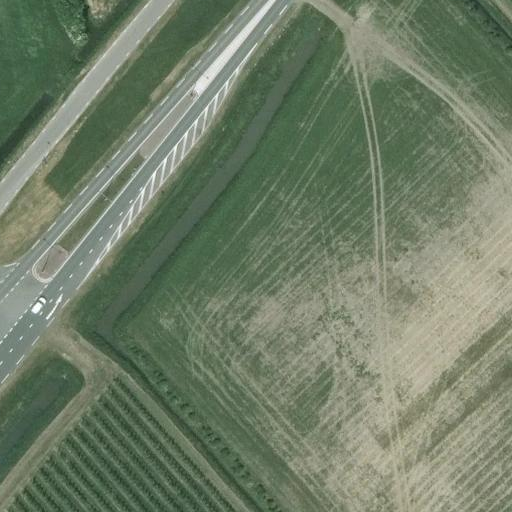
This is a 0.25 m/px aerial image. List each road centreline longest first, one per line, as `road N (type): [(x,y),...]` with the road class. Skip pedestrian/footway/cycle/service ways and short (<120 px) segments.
road 1 (tertiary): [(26,325),(269,3)]
road 2 (tertiary): [(269,3),(0,292)]
road 3 (unclassified): [(0,198),(161,0)]
